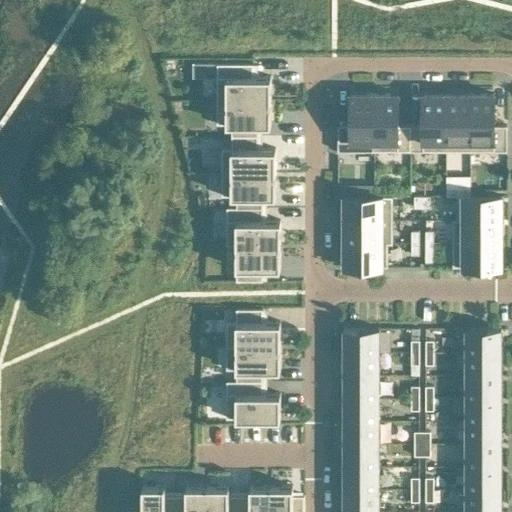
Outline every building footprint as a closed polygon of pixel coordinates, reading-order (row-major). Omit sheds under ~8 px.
[(253,63),(217,63),(217,100),(271,100),(271,76),(257,76),(253,76),(253,64),(253,63)] [(351,125),(338,124),(338,151),(375,151),(375,93),(351,93),(351,125)] [(398,93),(375,93),(375,151),(411,151),(411,125),(399,125),(398,93)] [(422,125),(411,125),(411,151),(447,151),(447,93),(422,93),(422,125)] [(471,93),(447,93),(447,151),(471,151),(471,93)] [(495,93),(471,93),(471,151),(507,151),(507,125),(495,125),(495,93)] [(271,100),(217,100),(217,124),(232,123),(232,136),(258,136),(258,124),(262,124),(271,124),(271,100)] [(232,148),(222,148),(222,171),(276,172),(276,148),(262,148),(258,148),(258,136),(232,136),(232,148)] [(276,172),(222,171),(222,195),(236,195),(236,206),(236,207),(263,207),(263,195),(267,195),(276,195),(276,172)] [(459,187),(447,187),(447,195),(459,195),(459,187)] [(393,195),(344,195),(344,219),(393,219),(393,195)] [(415,195),(414,207),(422,207),(423,195),(415,195)] [(423,195),(422,207),(430,207),(430,195),(423,195)] [(459,195),(458,195),(458,218),(458,219),(502,219),(502,195),(459,195)] [(227,219),(226,219),(226,244),(236,244),(236,243),(281,243),(281,219),(267,219),(263,219),(263,207),(236,207),(236,206),(227,206),(227,219)] [(458,218),(453,218),(453,242),(502,242),(502,219),(458,219),(458,218)] [(393,219),(344,219),(344,242),(388,243),(393,243),(393,219)] [(412,242),(420,242),(420,230),(412,230),(412,242)] [(426,230),(426,242),(434,242),(434,230),(426,230)] [(388,243),(344,242),(344,266),(388,266),(388,243)] [(420,242),(412,242),(412,254),(420,254),(420,242)] [(426,242),(425,262),(433,262),(434,242),(426,242)] [(502,242),(453,242),(453,266),(502,266),(502,242)] [(281,243),(236,243),(236,244),(236,280),(263,280),(263,279),(263,267),(267,267),(281,267),(281,243)] [(236,321),(226,321),(227,345),(281,345),(281,321),(267,321),(263,321),(263,309),(263,308),(236,308),(236,321)] [(344,328),(344,351),(380,351),(380,328),(344,328)] [(466,351),(502,351),(502,328),(466,328),(466,351)] [(412,340),(412,352),(420,352),(420,340),(412,340)] [(434,340),(426,340),(426,352),(434,352),(434,340)] [(281,345),(227,345),(227,369),(237,368),(237,380),(237,381),(263,380),(263,369),(267,369),(281,369),(281,345)] [(344,374),(380,374),(380,351),(344,351),(344,374)] [(466,374),(502,374),(502,351),(466,351),(466,374)] [(412,364),(420,364),(420,352),(412,352),(412,364)] [(434,352),(426,352),(426,364),(434,364),(434,352)] [(344,374),(344,397),(380,397),(380,374),(344,374)] [(466,397),(502,397),(502,374),(466,374),(466,397)] [(227,392),(227,417),(281,417),(281,393),(267,392),(263,393),(263,380),(237,381),(237,380),(227,380),(227,392)] [(412,385),(412,397),(420,397),(420,385),(412,385)] [(426,385),(426,397),(434,397),(434,385),(426,385)] [(344,397),(344,420),(380,420),(380,397),(344,397)] [(420,409),(420,397),(412,397),(412,409),(420,409)] [(434,409),(434,397),(426,397),(426,409),(434,409)] [(466,420),(502,420),(502,397),(466,397),(466,420)] [(380,420),(344,420),(344,443),(380,443),(380,420)] [(502,420),(466,420),(466,443),(502,443),(502,420)] [(423,431),(420,431),(415,431),(414,443),(423,443),(423,431)] [(423,443),(431,443),(431,431),(426,431),(423,431),(423,443)] [(344,443),(344,466),(380,466),(380,443),(344,443)] [(414,455),(423,455),(423,443),(414,443),(414,455)] [(423,443),(423,455),(431,455),(431,443),(423,443)] [(466,443),(466,466),(502,466),(502,443),(466,443)] [(344,466),(344,489),(380,489),(380,466),(344,466)] [(466,489),(502,489),(502,466),(466,466),(466,489)] [(412,489),(420,489),(420,477),(412,477),(412,489)] [(426,477),(426,489),(434,489),(434,477),(426,477)] [(142,485),(142,511),(175,511),(176,495),(165,495),(165,490),(165,485),(142,485)] [(186,485),(186,490),(186,495),(176,495),(175,511),(207,511),(208,485),(186,485)] [(239,511),(240,495),(229,495),(229,490),(229,485),(208,485),(207,511),(239,511)] [(239,511),(271,511),(272,485),(250,485),(250,490),(250,495),(240,495),(239,511)] [(271,511),(304,511),(305,494),(303,494),(293,494),(293,490),(293,485),(272,485),(271,511)] [(344,489),(343,511),(379,511),(380,489),(344,489)] [(412,501),(420,501),(420,489),(412,489),(412,501)] [(434,501),(434,489),(426,489),(426,501),(434,501)] [(465,511),(501,511),(502,489),(466,489),(465,511)]
